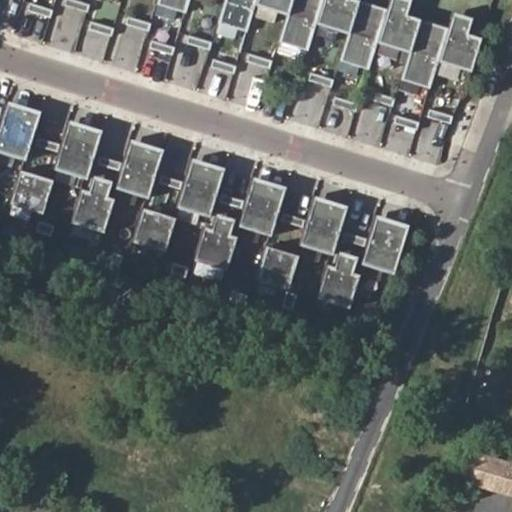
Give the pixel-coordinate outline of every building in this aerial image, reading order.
[(95,6),(75,0),(71,0),(69,7),(92,14),(95,6)] [(193,0),(162,0),(160,7),(188,16),(193,0)] [(260,0),(228,0),(220,26),(248,36),(257,9),(260,0)] [(288,20),(294,0),(260,0),(257,9),(288,20)] [(325,0),(294,0),(288,20),(279,46),(308,55),(316,29),(325,0)] [(347,39),(359,6),(345,2),(339,0),(325,0),(316,29),(347,39)] [(391,0),(386,15),(404,21),(409,5),(393,0),(391,0)] [(36,3),(33,11),(56,19),(59,11),(36,3)] [(376,48),(386,15),(359,6),(347,39),(339,65),(367,74),(376,48)] [(376,48),(407,58),(418,25),(404,21),(386,15),(376,48)] [(129,26),(152,33),(155,25),(132,18),(129,26)] [(451,19),(446,34),(464,40),(469,24),(451,19)] [(118,30),(95,23),(93,31),(116,38),(118,30)] [(407,58),(399,84),(427,93),(435,67),(446,34),(418,25),(407,58)] [(464,40),(446,34),(435,67),(467,78),(478,45),(464,40)] [(189,46),(212,53),(214,45),(191,38),(189,46)] [(155,42),(152,50),(175,57),(178,50),(155,42)] [(273,64),(250,57),(248,65),(271,72),(273,64)] [(238,69),(215,62),(212,69),(235,76),(238,69)] [(310,76),(308,83),(331,91),(333,84),(310,76)] [(297,88),(274,81),(272,88),(295,95),(297,88)] [(393,103),(370,95),(367,103),(390,111),(393,103)] [(357,107),(334,100),(331,108),(354,115),(357,107)] [(39,126),(44,111),(12,101),(7,116),(39,126)] [(449,121),(426,114),(424,121),(447,128),(449,121)] [(39,126),(7,116),(0,139),(0,150),(29,160),(39,126)] [(414,134),(416,126),(393,119),(391,127),(414,134)] [(72,120),(67,135),(99,145),(104,130),(72,120)] [(99,145),(67,135),(56,168),(88,179),(99,145)] [(44,136),(41,144),(61,150),(63,143),(44,136)] [(159,164),(164,149),(132,139),(127,154),(159,164)] [(127,154),(116,188),(148,198),(159,164),(127,154)] [(101,155),(99,163),(121,170),(123,162),(101,155)] [(192,159),(187,174),(219,184),(224,169),(192,159)] [(24,168),(13,201),(44,211),(55,178),(24,168)] [(95,174),(90,190),(108,195),(113,180),(95,174)] [(183,181),(161,174),(159,182),(181,189),(183,181)] [(187,174),(176,207),(208,217),(219,184),(187,174)] [(247,193),(279,204),(283,188),(252,178),(247,193)] [(83,187),(72,220),(104,231),(115,197),(108,195),(90,190),(83,187)] [(247,193),(236,227),(268,237),(279,204),(247,193)] [(243,201),(221,194),(219,202),(241,209),(243,201)] [(312,198),(307,213),(339,223),(343,208),(312,198)] [(143,207),(132,240),(164,250),(175,217),(143,207)] [(210,228),(228,234),(233,219),(215,213),(210,228)] [(307,213),(296,246),(328,257),(339,223),(307,213)] [(303,221),(281,214),(279,221),(301,228),(303,221)] [(372,217),(367,232),(399,243),(403,227),(372,217)] [(203,226),(192,259),(224,269),(235,236),(228,234),(210,228),(203,226)] [(388,276),(399,243),(367,232),(356,266),(388,276)] [(341,233),(339,241),(361,248),(363,240),(341,233)] [(36,238),(32,248),(47,253),(51,243),(36,238)] [(263,245),(252,278),(284,289),(295,255),(263,245)] [(113,250),(108,265),(119,268),(123,253),(113,250)] [(330,267),(348,273),(354,258),(335,252),(330,267)] [(173,261),(170,271),(185,276),(188,266),(173,261)] [(312,298),(344,308),(355,275),(348,273),(330,267),(323,265),(312,298)] [(230,289),(227,299),(242,304),(245,293),(230,289)] [(283,290),(279,306),(289,309),(293,293),(283,290)] [(354,324),(350,339),(360,342),(364,327),(354,324)] [(307,325),(303,339),(333,348),(337,334),(307,325)] [(495,461),(469,453),(461,480),(487,488),(495,461)] [(511,475),(511,466),(495,461),(487,488),(506,494),(511,475)] [(159,465),(156,477),(169,481),(171,468),(159,465)] [(251,511),(299,511),(302,503),(250,487),(246,498),(255,501),(251,511)] [(154,511),(156,506),(144,503),(140,511),(154,511)]
